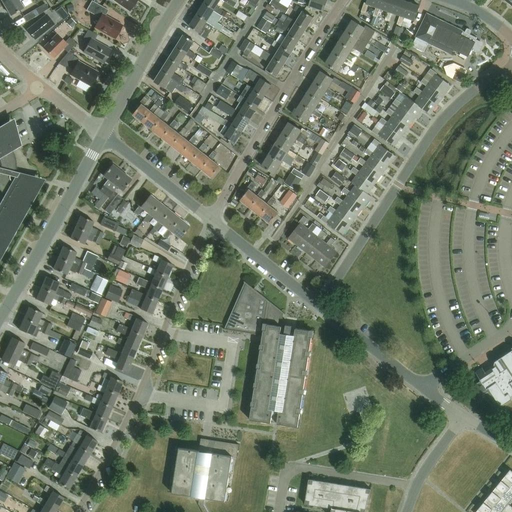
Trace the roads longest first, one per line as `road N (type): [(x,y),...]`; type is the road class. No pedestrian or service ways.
road 1 (residential): [(76,511),(140,393),(211,221)]
road 2 (residential): [(318,305),(435,127),(485,79),(511,69)]
road 3 (residential): [(211,221),(342,0)]
road 4 (tertiary): [(0,317),(103,132)]
road 5 (residential): [(462,415),(318,305)]
road 6 (tertiary): [(103,132),(178,0)]
road 7 (residential): [(211,221),(103,132)]
road 8 (residential): [(318,305),(211,221)]
